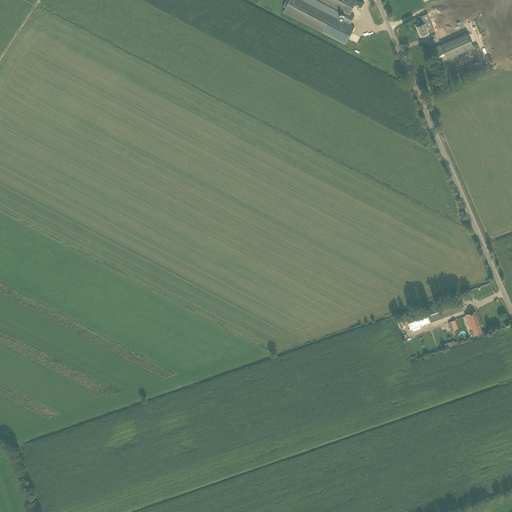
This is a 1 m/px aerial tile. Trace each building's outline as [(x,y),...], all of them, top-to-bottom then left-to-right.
[(285,8),(283,12),(341,42),(345,44),(348,39),(354,27),(350,25),(354,16),(350,14),(357,0),(315,0),(345,15),(342,20),(303,0),(289,0),(286,6),(285,8)] [(507,27),(499,10),(496,11),(491,0),(487,0),(486,1),(489,6),(485,7),(495,28),(499,26),(501,29),(507,27)] [(420,27),(418,28),(420,32),(418,32),(421,38),(425,36),(424,34),(428,33),(427,31),(433,29),(426,14),(422,16),(425,22),(423,23),(423,22),(419,24),(420,27)] [(480,33),(488,30),(481,14),(474,16),(480,33)] [(432,49),(438,63),(474,47),(467,33),(432,49)] [(497,60),(499,59),(501,58),(503,57),(504,55),(504,54),(504,52),(504,50),(503,49),(502,47),(501,46),(500,45),(498,45),(496,45),(494,46),(492,47),(491,48),(490,50),(490,51),(490,53),(490,55),(491,56),(492,58),(494,59),(495,59),(497,60)] [(473,52),(455,60),(461,73),(479,65),(473,52)] [(410,330),(463,310),(457,296),(405,316),(410,330)] [(465,315),(468,325),(470,329),(472,328),(474,335),(478,334),(482,332),(475,311),(470,313),(465,315)] [(455,320),(448,322),(451,331),(458,328),(455,320)]
